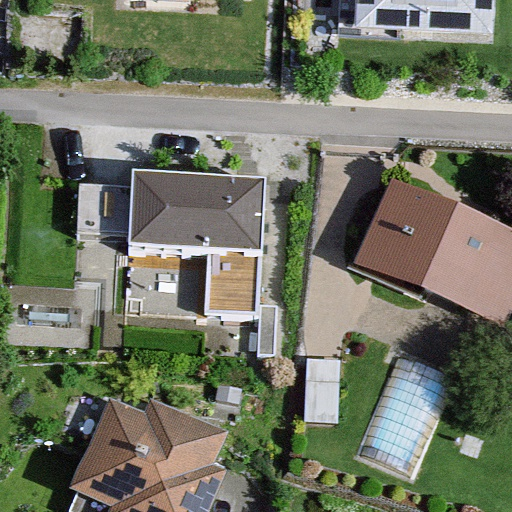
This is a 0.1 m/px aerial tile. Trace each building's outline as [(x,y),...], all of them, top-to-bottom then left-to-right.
[(126,0),(126,18),(254,20),(253,0),(126,0)] [(493,0),(356,0),(355,25),(492,32),(493,0)] [(265,178),(131,171),(127,244),(209,248),(205,311),(257,313),(265,178)] [(511,324),(511,241),(395,193),(359,281),(505,341),(511,324)] [(223,511),(245,454),(119,407),(83,507),(97,511),(223,511)]
